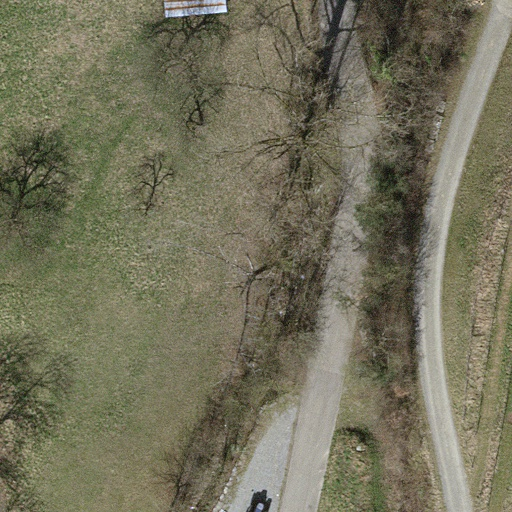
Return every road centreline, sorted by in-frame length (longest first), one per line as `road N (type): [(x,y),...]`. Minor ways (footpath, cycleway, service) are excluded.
road 1 (track): [(460,511),(428,358),(432,247),(506,0)]
road 2 (residential): [(340,0),(359,169),(298,511)]
